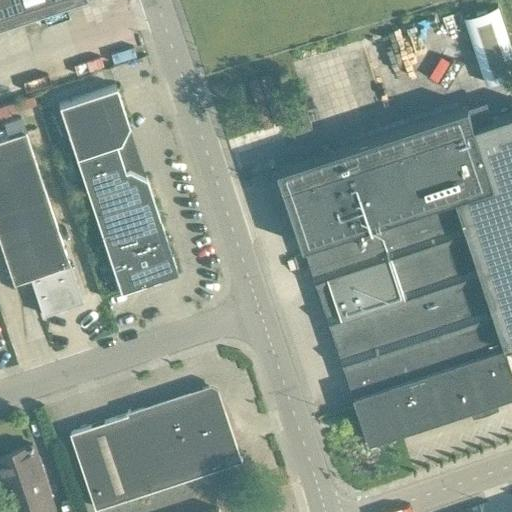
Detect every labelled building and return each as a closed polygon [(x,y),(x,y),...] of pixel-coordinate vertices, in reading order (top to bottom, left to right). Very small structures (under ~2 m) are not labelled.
[(0,0),(0,25),(76,0),(0,0)] [(116,84),(58,102),(120,288),(177,269),(146,175),(128,166),(124,168),(115,141),(119,140),(128,122),(116,84)] [(469,104),(278,167),(285,187),(304,245),(355,396),(369,441),(470,407),(472,413),(498,404),(496,399),(511,393),(511,361),(506,344),(511,342),(511,110),(493,117),(475,123),(469,104)] [(0,245),(15,290),(33,284),(43,314),(82,301),(25,130),(7,136),(5,128),(0,129),(0,245)] [(297,268),(307,265),(303,253),(294,256),(297,268)] [(96,507),(243,459),(242,456),(240,457),(217,390),(209,386),(131,411),(130,409),(128,410),(129,412),(71,431),(96,507)] [(55,511),(33,443),(0,454),(0,471),(13,511),(55,511)]
